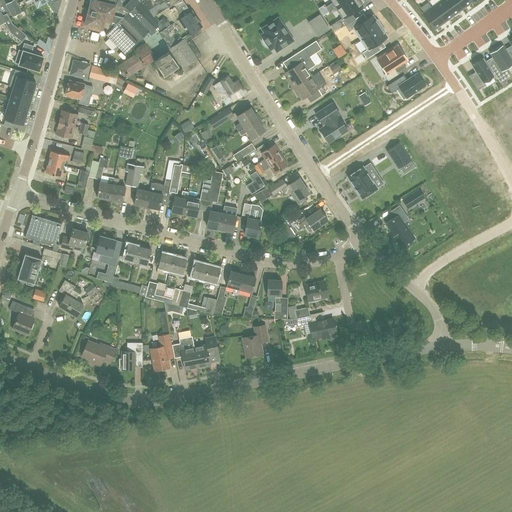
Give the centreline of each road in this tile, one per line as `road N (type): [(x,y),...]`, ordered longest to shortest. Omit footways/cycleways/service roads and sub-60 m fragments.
road 1 (residential): [(0,357),(140,402),(443,346)]
road 2 (residential): [(364,247),(339,257),(258,260),(17,194)]
road 3 (unclassified): [(364,247),(204,0)]
road 4 (tertiary): [(30,149),(73,0)]
road 5 (residential): [(442,67),(511,181)]
road 6 (residential): [(511,223),(410,287)]
